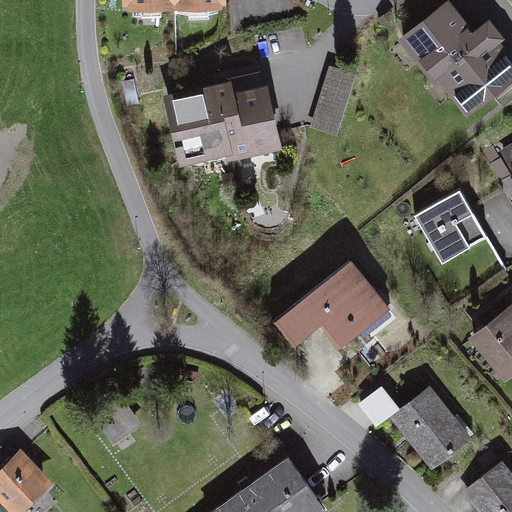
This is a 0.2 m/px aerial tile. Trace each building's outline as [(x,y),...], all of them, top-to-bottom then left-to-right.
[(124,0),(124,14),(228,12),(228,0),(124,0)] [(453,3),(402,44),(448,100),(472,80),(479,88),(496,75),(489,66),(511,48),(511,46),(493,23),(478,35),(453,3)] [(360,76),(329,69),(313,136),(343,143),(360,76)] [(236,81),(164,97),(181,172),(231,161),(232,167),(287,154),(272,88),(239,95),(236,81)] [(462,190),(414,218),(443,266),(491,238),(462,190)] [(354,263),(280,322),(300,347),(323,329),(345,357),(396,316),(354,263)] [(511,301),(468,338),(508,385),(511,381),(511,301)] [(400,410),(384,389),(362,407),(377,427),(400,410)] [(98,410),(113,433),(142,415),(127,391),(98,410)] [(472,444),(431,391),(392,421),(433,474),(472,444)] [(20,452),(0,471),(0,497),(14,511),(29,511),(55,487),(20,452)] [(328,511),(335,507),(297,454),(213,511),(328,511)] [(511,511),(511,476),(502,464),(464,494),(477,511),(511,511)]
